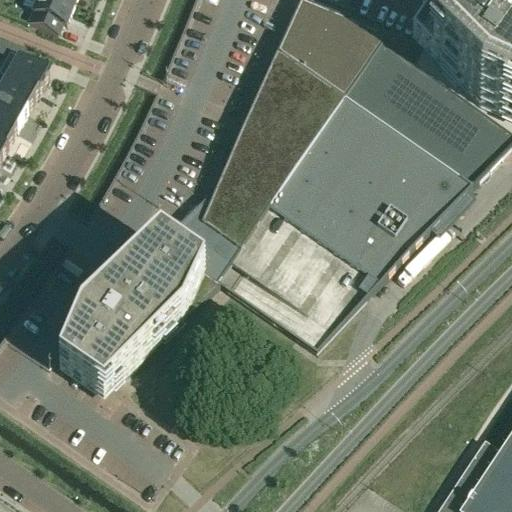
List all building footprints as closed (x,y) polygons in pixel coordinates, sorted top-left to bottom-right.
[(56,0),(40,0),(29,28),(58,39),(62,29),(67,31),(76,7),(56,0)] [(301,5),(278,58),(307,78),(345,104),(344,105),(345,105),(461,186),(461,185),(473,193),(474,193),(500,165),(511,152),(511,45),(463,24),(437,12),(416,43),(414,45),(413,47),(421,56),(414,73),(383,51),(388,44),(301,5)] [(8,61),(0,75),(0,77),(39,99),(50,79),(27,67),(27,66),(32,57),(17,52),(13,59),(10,57),(8,61)] [(81,327),(59,375),(75,386),(104,406),(126,388),(124,386),(220,291),(231,299),(317,358),(362,311),(473,193),(461,185),(461,186),(345,105),(344,105),(345,104),(307,78),(278,58),(217,194),(102,307),(81,327)] [(0,77),(0,78),(3,80),(0,85),(0,102),(28,118),(39,99),(0,77)] [(0,127),(18,137),(28,118),(0,102),(0,127)] [(0,127),(0,151),(7,156),(18,137),(0,127)] [(511,511),(511,446),(503,459),(485,448),(456,491),(442,511),(511,511)]
